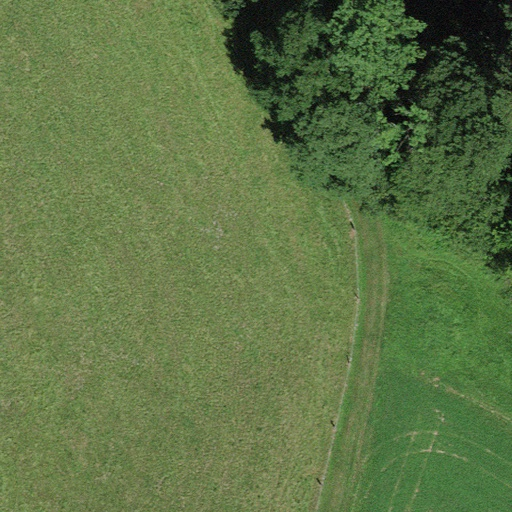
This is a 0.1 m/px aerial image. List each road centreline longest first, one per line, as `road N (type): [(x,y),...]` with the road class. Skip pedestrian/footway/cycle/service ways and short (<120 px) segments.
road 1 (track): [(358,144),(370,320),(323,511)]
road 2 (track): [(298,0),(358,144)]
